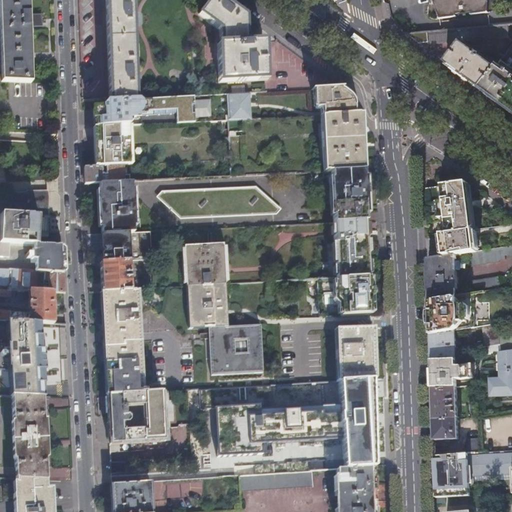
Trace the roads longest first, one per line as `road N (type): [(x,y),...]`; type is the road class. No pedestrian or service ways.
road 1 (residential): [(83,511),(65,0)]
road 2 (secondary): [(400,198),(415,511)]
road 3 (secondary): [(377,61),(400,198)]
